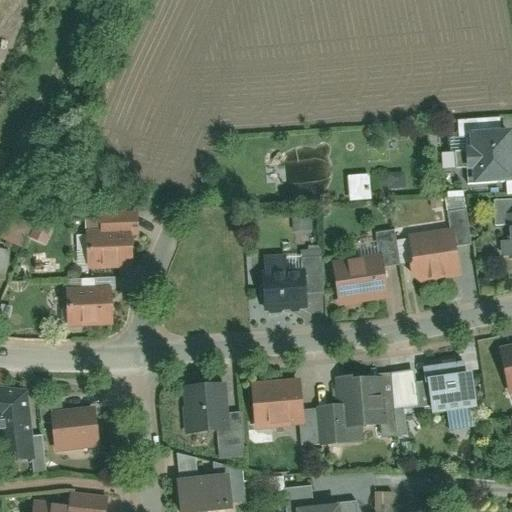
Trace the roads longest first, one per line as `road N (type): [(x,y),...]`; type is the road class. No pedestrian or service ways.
road 1 (residential): [(511,311),(362,338),(141,359)]
road 2 (residential): [(157,511),(141,359)]
road 3 (residential): [(141,359),(0,361)]
